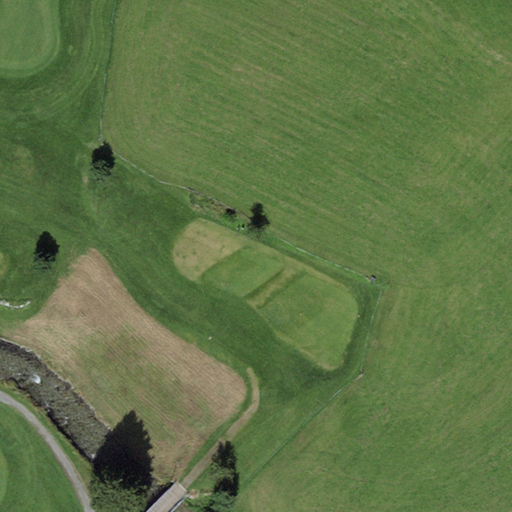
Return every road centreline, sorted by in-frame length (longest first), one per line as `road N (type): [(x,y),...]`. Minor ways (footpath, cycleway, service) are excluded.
road 1 (track): [(229,429),(245,404),(248,377),(148,303),(100,240),(0,184)]
road 2 (track): [(93,511),(63,446),(32,410),(0,391)]
